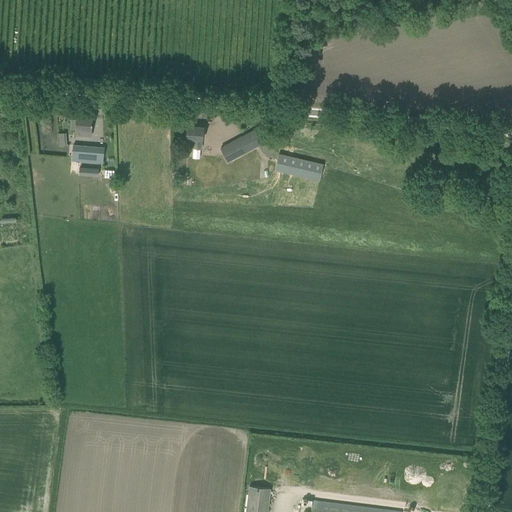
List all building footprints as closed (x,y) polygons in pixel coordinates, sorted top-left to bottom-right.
[(92,117),(76,115),(76,119),(72,119),(71,127),(75,128),(74,135),(91,136),(92,117)] [(202,139),(203,127),(187,125),(185,138),(186,138),(185,146),(199,148),(200,139),(202,139)] [(228,161),(261,143),(254,129),(221,147),(228,161)] [(58,133),(59,144),(67,144),(66,132),(58,133)] [(74,145),(72,157),(75,158),(75,160),(98,163),(98,160),(103,160),(103,147),(74,145)] [(319,182),(324,166),(279,154),(275,169),(319,182)] [(80,176),(100,175),(100,165),(80,166),(80,176)] [(443,511),(449,468),(281,446),(273,511),(443,511)] [(267,511),(271,488),(249,486),(245,511),(267,511)]
